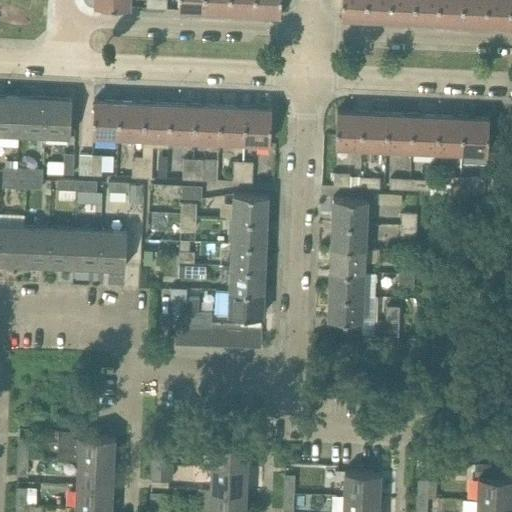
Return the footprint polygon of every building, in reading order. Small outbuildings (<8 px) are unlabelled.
[(181,8),(205,10),(205,0),(178,0),(178,9),(181,9),(181,8)] [(205,0),(205,10),(230,11),(230,0),(205,0)] [(230,0),(230,11),(254,12),(254,0),(230,0)] [(254,0),(254,12),(278,13),(281,13),(281,0),(254,0)] [(345,16),(368,17),(369,0),(342,0),(342,16),(345,16)] [(369,0),(368,17),(392,18),(392,0),(369,0)] [(392,0),(392,18),(415,19),(416,0),(392,0)] [(416,0),(415,19),(439,20),(439,0),(416,0)] [(439,0),(439,20),(462,21),(463,0),(439,0)] [(463,0),(462,21),(486,22),(486,0),(463,0)] [(486,0),(486,22),(509,23),(510,0),(486,0)] [(0,94),(0,131),(19,132),(21,96),(0,94)] [(45,97),(21,96),(19,132),(43,133),(45,97)] [(70,98),(45,97),(43,133),(71,134),(72,97),(70,97),(70,98)] [(96,98),(94,98),(93,134),(120,135),(121,100),(96,99),(96,98)] [(121,100),(120,135),(144,136),(146,101),(121,100)] [(146,101),(144,136),(169,137),(171,102),(146,101)] [(171,102),(169,137),(194,139),(195,103),(171,102)] [(219,140),(220,104),(195,103),(194,139),(219,140)] [(245,106),(220,104),(219,140),(243,141),(245,106)] [(270,107),(245,106),(243,141),(270,142),(272,106),(270,106),(270,107)] [(363,146),(364,111),(339,110),(339,109),(337,109),(336,145),(363,146)] [(363,146),(387,147),(389,112),(364,111),(363,146)] [(413,113),(389,112),(387,147),(412,148),(413,113)] [(438,114),(413,113),(412,148),(437,149),(438,114)] [(463,115),(438,114),(437,149),(461,150),(463,115)] [(487,116),(463,115),(461,150),(488,152),(490,116),(487,116)] [(64,173),(74,173),(74,153),(64,152),(64,173)] [(79,174),(102,174),(103,154),(80,153),(79,174)] [(143,177),(144,156),(133,155),(133,176),(143,177)] [(153,156),(144,156),(143,177),(152,177),(153,156)] [(192,178),(193,158),(184,158),(183,178),(192,178)] [(219,159),(193,158),(192,178),(217,179),(219,159)] [(242,181),(243,161),(234,161),(233,180),(242,181)] [(253,161),(243,161),(242,181),(252,181),(253,161)] [(23,177),(24,167),(4,166),(3,176),(23,177)] [(157,166),(157,177),(167,177),(168,166),(157,166)] [(43,168),(24,167),(23,177),(43,178),(43,168)] [(361,186),(361,175),(350,174),(350,172),(335,171),(334,173),(335,173),(334,183),(334,184),(361,186)] [(376,176),(361,175),(361,186),(385,187),(386,172),(377,172),(376,176)] [(451,196),(460,196),(461,176),(452,175),(451,196)] [(23,187),(23,177),(3,176),(3,186),(23,187)] [(471,176),(461,176),(460,196),(470,197),(471,176)] [(42,188),(43,178),(23,177),(23,187),(42,188)] [(410,188),(411,178),(391,177),(390,187),(410,188)] [(75,189),(76,189),(77,178),(58,178),(58,189),(59,189),(75,189)] [(77,178),(76,189),(78,189),(97,190),(97,179),(77,178)] [(431,179),(411,178),(410,188),(430,189),(431,179)] [(130,183),(130,181),(109,180),(109,191),(129,191),(129,183),(130,183)] [(129,183),(129,191),(129,197),(142,198),(143,183),(130,183),(129,183)] [(182,184),(182,198),(202,198),(202,184),(182,184)] [(233,217),(267,219),(267,217),(268,195),(268,193),(234,192),(233,217)] [(332,220),(332,222),(367,223),(368,198),(334,196),(333,198),(334,198),(333,220),(332,220)] [(182,202),(181,215),(196,216),(197,203),(182,202)] [(402,212),(402,224),(417,225),(417,212),(402,212)] [(196,216),(181,215),(180,228),(195,228),(196,216)] [(267,219),(233,217),(232,241),(266,242),(266,241),(267,219)] [(0,260),(23,261),(24,224),(0,222),(0,260)] [(367,223),(332,222),(333,222),(332,244),(331,244),(331,245),(366,247),(367,223)] [(23,261),(48,262),(50,225),(24,224),(23,261)] [(416,237),(417,225),(402,224),(401,237),(416,237)] [(50,225),(48,262),(73,263),(75,226),(50,225)] [(73,263),(98,265),(100,228),(75,226),(73,263)] [(100,228),(98,265),(123,266),(126,266),(127,229),(100,228)] [(266,243),(266,242),(232,241),(231,265),(265,266),(265,265),(266,243)] [(365,271),(366,247),(331,245),(331,246),(332,246),(331,268),(330,268),(330,270),(365,271)] [(152,262),(152,248),(142,247),(142,261),(152,262)] [(180,250),(179,263),(194,264),(195,251),(180,250)] [(400,259),(400,272),(415,273),(415,260),(400,259)] [(194,264),(179,263),(179,276),(194,277),(194,264)] [(231,265),(230,288),(264,290),(264,289),(265,267),(265,266),(231,265)] [(329,292),(375,294),(375,271),(365,271),(330,270),(331,270),(330,292),(329,292)] [(414,285),(415,273),(400,272),(399,285),(414,285)] [(172,299),(187,299),(187,289),(188,289),(188,287),(171,286),(171,288),(171,299),(172,299)] [(264,290),(230,288),(230,289),(217,288),(215,312),(263,314),(263,313),(264,291),(264,290)] [(185,322),(187,322),(198,322),(209,322),(212,323),(213,311),(200,311),(201,289),(188,289),(187,289),(187,299),(185,322)] [(375,294),(329,292),(329,294),(330,294),(329,316),(328,316),(328,317),(374,319),(375,294)] [(399,305),(387,305),(386,319),(375,319),(374,334),(398,335),(399,305)] [(187,322),(185,322),(176,321),(175,342),(186,343),(187,322)] [(198,322),(187,322),(186,343),(197,343),(198,322)] [(208,344),(209,322),(198,322),(197,343),(208,344)] [(212,323),(209,322),(208,344),(219,344),(219,323),(212,323)] [(230,323),(219,323),(219,344),(229,344),(230,323)] [(241,324),(230,323),(229,344),(240,345),(241,324)] [(252,324),(241,324),(240,345),(251,345),(252,324)] [(263,324),(252,324),(251,345),(262,346),(263,324)] [(78,458),(114,460),(115,436),(79,434),(79,435),(73,435),(74,429),(59,429),(58,457),(78,458)] [(19,438),(18,456),(28,456),(29,438),(19,438)] [(213,439),(212,464),(247,465),(249,441),(213,439)] [(153,444),(152,461),(163,462),(164,444),(153,444)] [(27,475),(28,456),(18,456),(17,474),(27,475)] [(78,458),(77,482),(113,484),(114,460),(78,458)] [(173,462),(163,462),(152,461),(151,480),(172,481),(173,462)] [(490,475),(491,463),(474,463),(474,475),(490,475)] [(246,490),(247,465),(212,464),(210,488),(246,490)] [(345,469),(344,493),(380,495),(381,471),(345,469)] [(285,473),(284,491),(294,491),(295,474),(285,473)] [(477,499),(511,500),(511,476),(478,475),(477,499)] [(419,478),(418,497),(428,497),(429,479),(419,478)] [(112,508),(113,484),(77,482),(76,507),(112,508)] [(17,486),(16,504),(26,505),(27,487),(17,486)] [(209,511),(245,511),(246,490),(210,488),(199,488),(198,511),(209,511)] [(294,491),(284,491),(284,509),(294,510),(294,491)] [(151,492),(150,509),(160,510),(161,492),(151,492)] [(379,511),(380,495),(344,493),(343,511),(379,511)] [(427,511),(428,497),(418,497),(417,511),(427,511)] [(511,511),(511,500),(477,499),(476,511),(511,511)]
